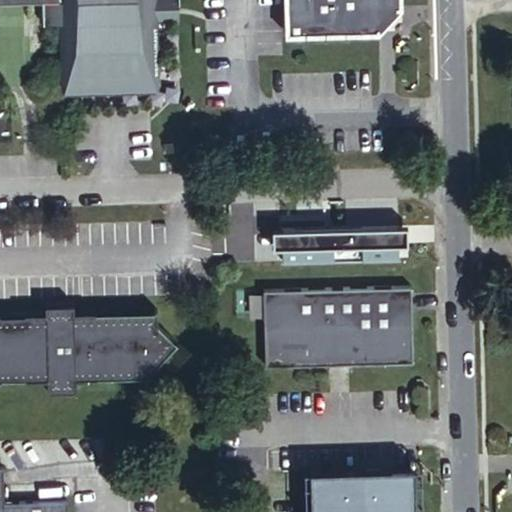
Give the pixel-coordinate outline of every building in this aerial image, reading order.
[(56,0),(56,2),(63,2),(64,23),(65,87),(158,85),(156,15),(155,0),(56,0)] [(174,14),(173,0),(155,0),(156,15),(174,14)] [(292,0),(293,30),(324,28),(324,33),(347,33),(347,29),(392,28),(393,20),(400,10),(410,10),(409,0),(292,0)] [(56,2),(44,2),(45,24),(64,23),(63,2),(56,2)] [(263,274),(266,353),(415,349),(412,270),(263,274)] [(67,314),(45,314),(47,351),(67,350),(67,367),(150,365),(149,351),(171,330),(149,313),(148,298),(66,300),(67,314)] [(0,367),(47,367),(47,351),(45,314),(45,299),(0,300),(0,367)] [(0,511),(14,511),(15,495),(15,458),(0,458),(0,511)] [(314,480),(315,511),(419,511),(419,478),(314,480)] [(72,511),(73,492),(15,495),(14,511),(72,511)]
